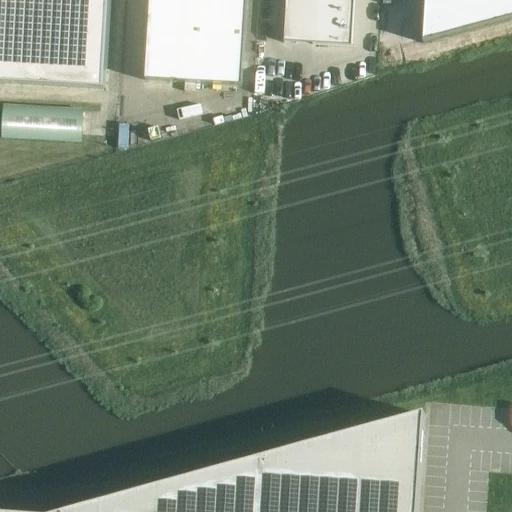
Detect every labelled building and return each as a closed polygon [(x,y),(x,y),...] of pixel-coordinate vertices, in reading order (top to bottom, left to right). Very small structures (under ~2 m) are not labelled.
[(0,0),(0,85),(106,91),(110,0),(0,0)] [(242,88),(246,0),(149,0),(145,82),(242,88)] [(285,0),(283,45),(351,49),(354,0),(285,0)] [(511,0),(423,0),(421,46),(511,20),(511,0)] [(3,107),(1,140),(82,145),(83,111),(3,107)] [(417,511),(424,417),(80,511),(417,511)]
